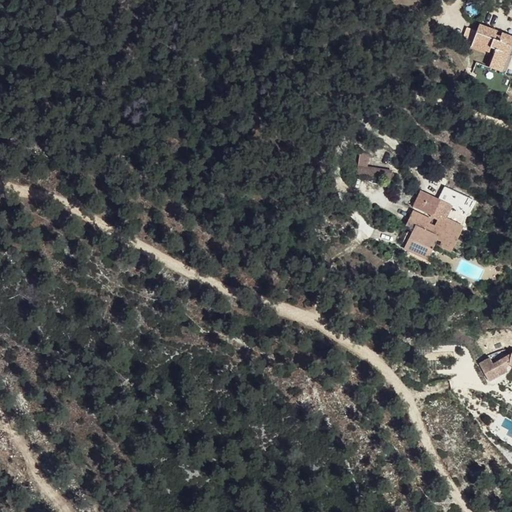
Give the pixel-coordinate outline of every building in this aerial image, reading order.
[(495,39),(497,35),(479,29),(472,52),(491,57),(492,53),(497,55),(496,59),(495,61),(492,71),(505,76),(511,54),(511,39),(503,37),(502,41),(495,39)] [(356,178),(388,180),(389,167),(367,165),(368,151),(358,151),(356,178)] [(437,203),(466,216),(474,197),(445,185),(437,203)] [(440,217),(441,215),(432,212),(436,200),(417,193),(412,209),(431,215),(431,216),(438,219),(439,216),(440,217)] [(430,220),(412,215),(409,228),(417,230),(409,256),(429,262),(431,258),(432,258),(438,240),(446,243),(445,246),(453,249),(462,224),(440,217),(439,216),(438,219),(435,230),(428,228),(430,220)] [(492,361),(482,368),(492,384),(510,373),(508,369),(511,365),(511,356),(496,367),(492,361)]
